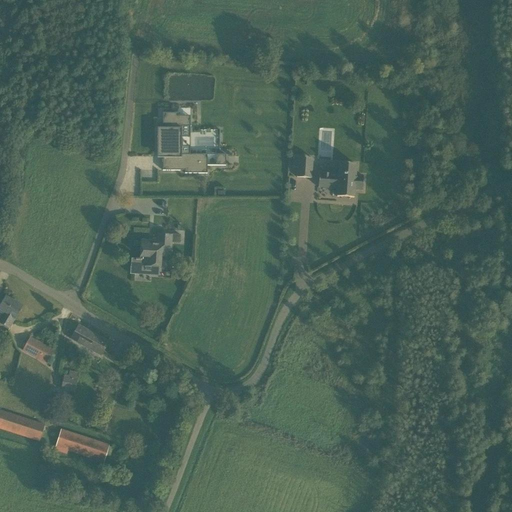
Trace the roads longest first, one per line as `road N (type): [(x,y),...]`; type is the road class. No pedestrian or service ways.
road 1 (unclassified): [(211,390),(254,380),(287,304),(310,283),(511,183)]
road 2 (unclassified): [(72,308),(120,178),(135,50)]
road 3 (unknown): [(251,235),(259,253),(202,385)]
road 4 (unclassified): [(72,308),(211,390)]
road 5 (unclassified): [(164,511),(211,390)]
